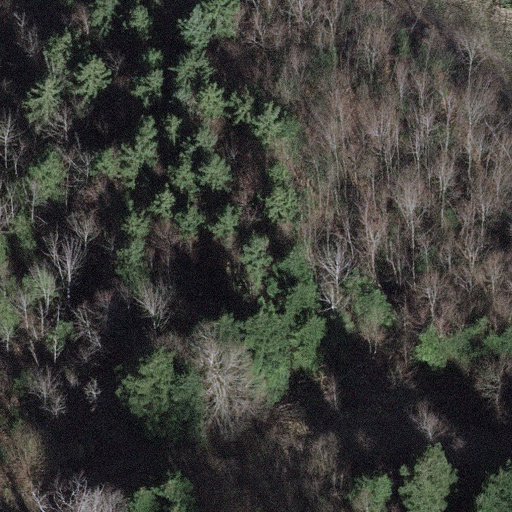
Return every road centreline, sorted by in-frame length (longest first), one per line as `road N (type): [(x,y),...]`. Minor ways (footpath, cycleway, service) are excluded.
road 1 (track): [(36,511),(123,478),(292,436),(392,429),(511,455)]
road 2 (track): [(407,0),(511,65)]
